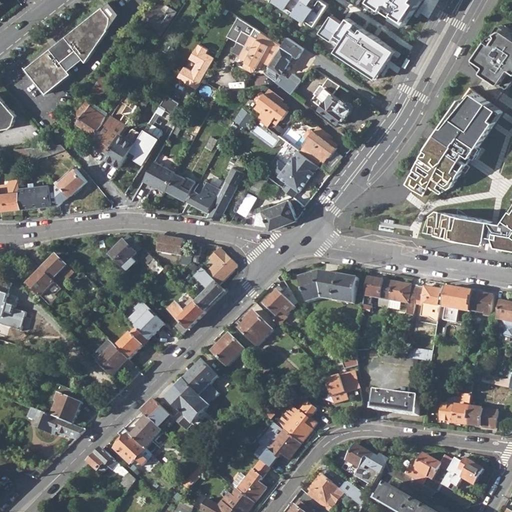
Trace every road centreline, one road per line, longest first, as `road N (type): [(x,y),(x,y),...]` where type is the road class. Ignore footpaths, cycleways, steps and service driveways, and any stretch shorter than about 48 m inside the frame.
road 1 (tertiary): [(18,511),(283,253)]
road 2 (residential): [(511,448),(347,432),(313,454),(268,511)]
road 3 (residential): [(303,232),(325,246),(511,276)]
road 4 (tertiary): [(368,158),(468,0)]
road 5 (residential): [(141,222),(266,242),(283,253)]
road 6 (residential): [(0,234),(141,222)]
